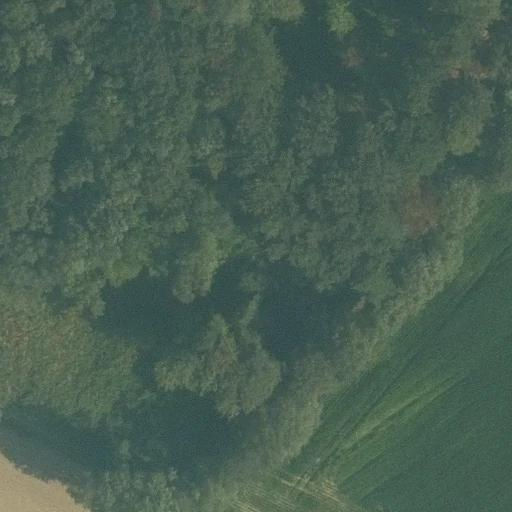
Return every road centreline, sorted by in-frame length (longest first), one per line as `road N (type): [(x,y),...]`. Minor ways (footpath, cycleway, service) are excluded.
road 1 (track): [(211,495),(511,99)]
road 2 (track): [(211,495),(0,385)]
